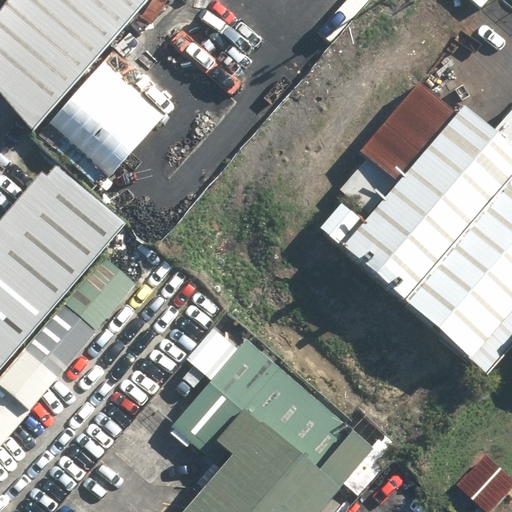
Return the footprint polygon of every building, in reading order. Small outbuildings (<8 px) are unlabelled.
[(149,0),(18,0),(0,23),(0,101),(35,141),(150,0),(149,0)] [(259,0),(231,31),(266,63),(289,38),(315,62),(372,0),(259,0)] [(511,219),(511,160),(461,115),(342,249),(423,320),(511,219)] [(0,368),(120,233),(44,166),(0,218),(0,368)] [(511,353),(511,219),(420,324),(486,383),(511,353)] [(94,334),(134,287),(101,259),(61,306),(94,334)] [(54,382),(93,335),(60,307),(21,354),(54,382)] [(327,511),(369,465),(243,354),(157,450),(206,493),(189,511),(327,511)] [(0,382),(0,394),(24,415),(51,384),(21,358),(0,382)] [(0,445),(24,418),(0,397),(0,445)] [(500,511),(511,499),(511,493),(478,464),(448,497),(465,511),(500,511)]
